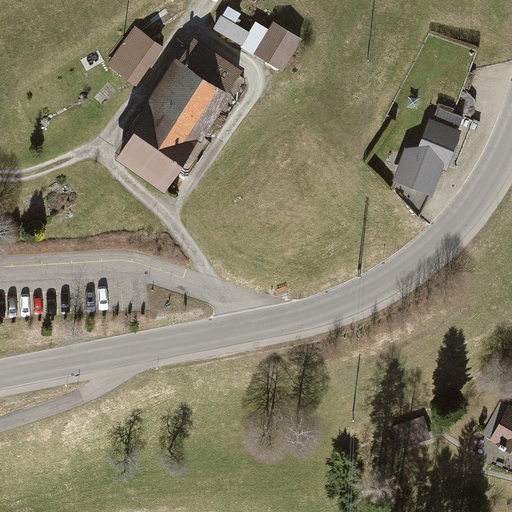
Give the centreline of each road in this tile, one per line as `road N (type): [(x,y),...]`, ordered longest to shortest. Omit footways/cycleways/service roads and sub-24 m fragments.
road 1 (tertiary): [(129,352),(343,307),(405,275),(455,238),(494,188),(511,146)]
road 2 (unclassified): [(0,429),(109,384),(129,352)]
road 3 (tertiary): [(0,377),(129,352)]
